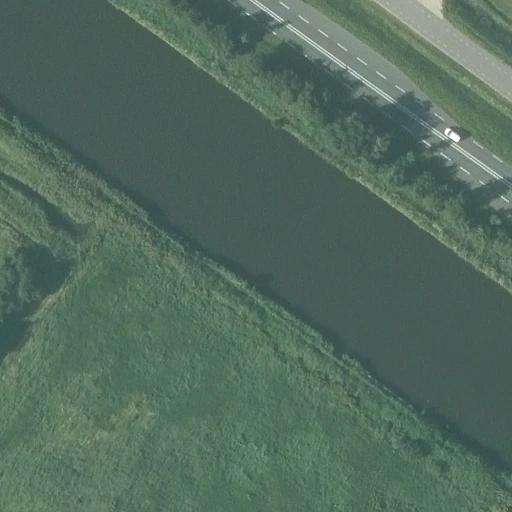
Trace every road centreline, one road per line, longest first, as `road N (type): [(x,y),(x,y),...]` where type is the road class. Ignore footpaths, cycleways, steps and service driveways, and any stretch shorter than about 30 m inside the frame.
road 1 (primary): [(511,187),(252,0)]
road 2 (unclassified): [(392,0),(511,89)]
